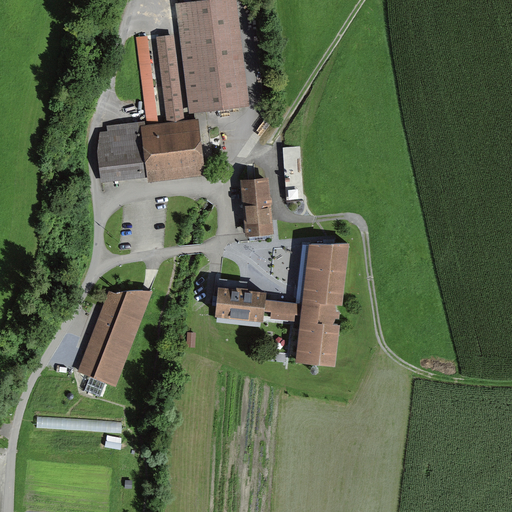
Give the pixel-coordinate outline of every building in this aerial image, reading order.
[(252,103),(240,0),(187,0),(178,1),(182,35),(139,40),(148,122),(187,117),(186,111),(252,103)] [(104,184),(204,173),(198,123),(98,134),(104,184)] [(287,145),(287,199),(303,199),(302,145),(287,145)] [(269,179),(242,182),(247,238),(275,235),(269,179)] [(355,249),(304,243),(297,304),(273,301),(274,292),(229,288),(226,316),(294,323),(289,362),(342,368),(354,257),(355,249)] [(158,294),(169,296),(172,280),(162,278),(158,294)] [(155,295),(111,295),(78,373),(121,388),(155,295)] [(102,431),(103,420),(39,419),(38,429),(102,431)] [(109,433),(123,433),(123,423),(109,423),(109,433)] [(32,446),(131,449),(132,437),(32,434),(32,446)]
